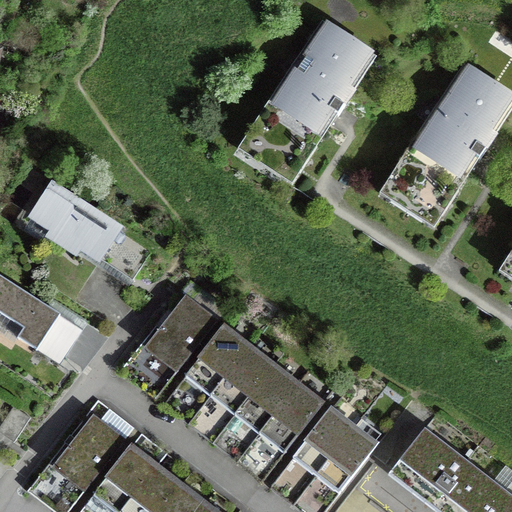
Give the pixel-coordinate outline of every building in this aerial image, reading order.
[(371,54),(328,26),(268,117),(273,120),(256,146),(290,168),(306,142),(312,146),(333,113),(338,117),(353,93),(347,90),(371,54)] [(511,98),(511,95),(469,68),(410,161),(415,164),(398,190),(432,211),(448,186),(453,189),(474,157),(479,161),(495,136),(490,133),(511,98)] [(151,252),(51,188),(33,216),(54,230),(50,236),(78,254),(82,248),(101,260),(101,259),(134,280),(151,252)] [(79,327),(0,276),(0,313),(24,328),(17,338),(60,366),(66,357),(62,354),(79,327)] [(213,324),(184,301),(148,348),(179,371),(213,324)] [(321,407),(222,330),(186,377),(193,382),(217,401),(240,419),(266,438),(285,453),(321,407)] [(31,418),(13,407),(0,427),(0,433),(14,443),(31,418)] [(339,495),(375,449),(329,413),(293,459),(312,474),(322,482),(339,495)] [(122,443),(92,420),(55,466),(85,489),(122,443)] [(511,511),(511,497),(425,430),(389,476),(433,510),(435,511),(511,511)] [(210,511),(129,450),(93,496),(99,501),(113,511),(210,511)]
